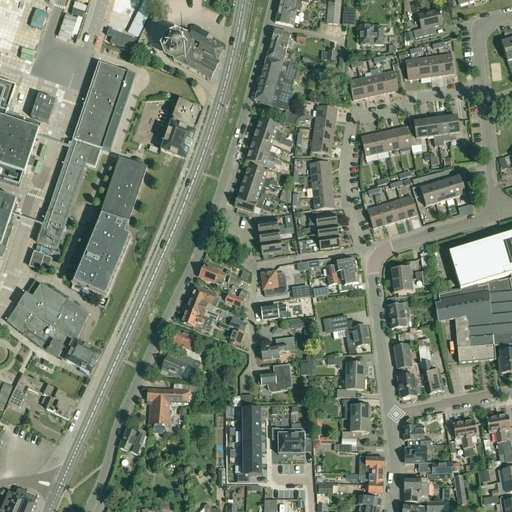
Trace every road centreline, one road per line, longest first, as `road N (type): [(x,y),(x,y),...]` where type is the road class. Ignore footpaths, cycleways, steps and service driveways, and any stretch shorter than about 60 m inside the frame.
road 1 (primary): [(58,488),(187,197),(245,0)]
road 2 (residential): [(88,511),(208,222)]
road 3 (residential): [(361,250),(343,170),(352,119),(412,97),(483,88)]
road 4 (residential): [(208,222),(273,0)]
road 5 (residential): [(390,415),(374,258)]
road 6 (residential): [(374,258),(495,214)]
road 7 (residential): [(256,266),(245,393)]
road 8 (residential): [(269,423),(270,481),(308,480),(310,511)]
road 9 (residential): [(495,214),(483,88)]
road 10 (residential): [(390,415),(511,392)]
